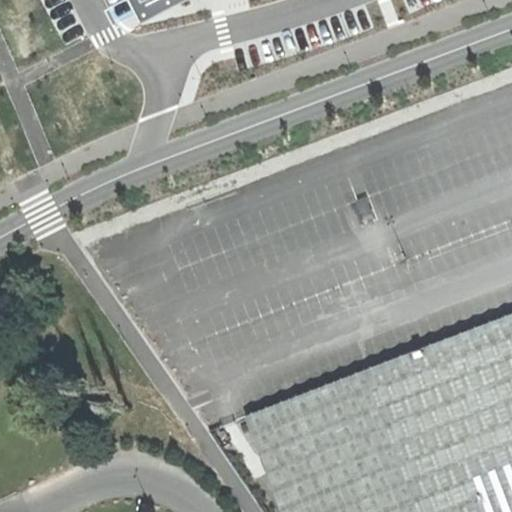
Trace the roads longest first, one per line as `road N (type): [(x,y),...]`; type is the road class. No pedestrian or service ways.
road 1 (secondary): [(139,170),(511,28)]
road 2 (unclassified): [(164,54),(326,0)]
road 3 (secondary): [(0,238),(139,170)]
